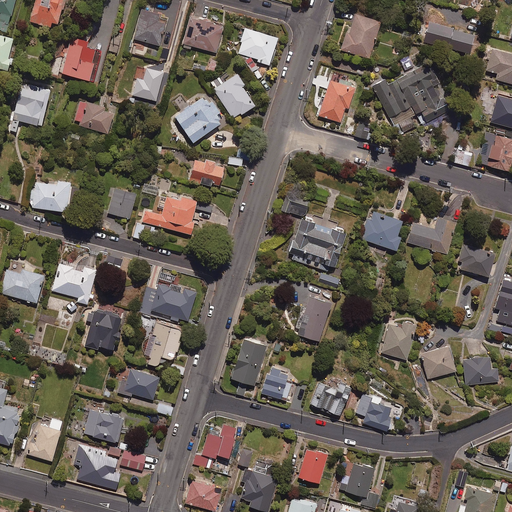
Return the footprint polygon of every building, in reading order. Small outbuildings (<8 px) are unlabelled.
[(0,0),(0,12),(1,13),(0,15),(0,30),(7,32),(15,0),(0,0)] [(64,0),(35,0),(30,21),(50,27),(51,23),(58,24),(64,0)] [(133,38),(160,46),(168,16),(141,9),(133,38)] [(381,22),(355,13),(350,26),(348,26),(341,49),(369,58),(381,22)] [(184,44),(183,47),(190,49),(191,46),(216,52),(223,26),(190,18),(183,44),(184,44)] [(474,35),(429,21),(423,41),(448,49),(448,48),(469,54),(474,35)] [(278,38),(245,28),(238,54),(258,59),(257,62),(269,66),(278,38)] [(13,38),(0,35),(0,68),(7,70),(10,59),(8,59),(13,38)] [(88,42),(71,37),(61,74),(93,82),(101,51),(87,47),(88,42)] [(120,38),(114,37),(111,51),(117,53),(120,38)] [(169,48),(163,46),(159,60),(165,61),(169,48)] [(511,53),(492,48),(484,76),(511,84),(511,53)] [(217,62),(210,60),(208,71),(214,72),(217,62)] [(412,60),(404,64),(407,70),(415,66),(412,60)] [(391,117),(401,135),(416,127),(410,117),(416,114),(421,124),(449,108),(436,84),(440,82),(429,63),(388,85),(385,80),(373,86),(390,118),(391,117)] [(163,72),(146,68),(144,78),(137,76),(132,95),(156,101),(163,72)] [(347,77),(333,72),(319,115),(340,122),(345,108),(348,108),(355,88),(350,86),(351,83),(345,81),(347,77)] [(240,113),(241,115),(255,106),(242,86),(244,85),(237,74),(223,83),(219,77),(210,83),(233,118),(240,113)] [(50,90),(22,83),(12,120),(41,127),(50,90)] [(511,99),(498,95),(490,122),(511,128),(511,99)] [(209,105),(204,96),(174,117),(193,143),(221,123),(216,116),(220,113),(213,102),(209,105)] [(104,107),(80,100),(74,120),(79,122),(78,126),(108,133),(113,113),(103,111),(104,107)] [(355,125),(357,118),(348,116),(343,133),(361,138),(364,127),(355,125)] [(510,163),(511,157),(511,139),(497,134),(487,165),(509,172),(511,164),(510,163)] [(229,157),(229,164),(242,165),(242,159),(249,160),(250,150),(238,148),(237,158),(229,157)] [(472,153),(458,150),(456,164),(469,166),(472,153)] [(205,162),(195,160),(190,180),(212,186),(212,182),(220,184),(224,168),(214,165),(215,162),(205,160),(205,162)] [(70,183),(57,181),(57,185),(36,183),(32,208),(67,212),(70,183)] [(136,194),(114,188),(107,213),(129,219),(136,194)] [(197,199),(168,191),(162,215),(145,210),(141,222),(191,235),(194,222),(191,221),(197,199)] [(309,200),(297,197),(296,200),(285,198),(282,211),(306,216),(309,200)] [(402,221),(371,211),(362,240),(377,245),(375,253),(384,256),(387,248),(397,251),(401,238),(397,237),(402,221)] [(456,222),(438,217),(434,229),(413,223),(408,242),(447,254),(456,222)] [(346,234),(301,219),(294,240),(292,239),(288,252),(294,254),(292,259),(327,271),(329,266),(334,267),(346,234)] [(465,250),(462,249),(458,261),(462,262),(460,268),(488,277),(495,254),(467,245),(465,250)] [(107,255),(105,261),(120,266),(122,260),(107,255)] [(72,267),(59,263),(52,290),(78,297),(77,302),(87,305),(89,298),(93,298),(94,295),(90,294),(96,270),(84,267),(83,272),(72,269),(72,267)] [(22,269),(21,273),(7,270),(0,293),(36,303),(44,275),(22,269)] [(340,279),(320,272),(317,282),(336,289),(340,279)] [(496,321),(511,325),(511,281),(511,282),(504,280),(495,308),(500,309),(496,321)] [(169,288),(158,285),(156,290),(148,287),(140,312),(149,315),(151,310),(189,323),(199,293),(171,284),(169,288)] [(293,335),(318,344),(331,304),(305,296),(293,335)] [(123,317),(95,309),(94,314),(88,313),(86,320),(91,321),(84,345),(98,349),(99,347),(113,351),(116,341),(118,341),(120,333),(118,332),(123,317)] [(401,327),(389,324),(381,353),(406,360),(416,326),(402,322),(401,327)] [(182,329),(156,323),(153,335),(156,336),(149,364),(158,366),(160,357),(175,360),(182,329)] [(243,340),(231,379),(239,381),(236,391),(251,396),(266,347),(243,340)] [(456,371),(449,346),(421,354),(428,379),(456,371)] [(491,369),(490,356),(463,360),(466,385),(499,381),(497,368),(491,369)] [(185,367),(171,363),(168,372),(183,376),(185,367)] [(286,381),(288,374),(281,372),(281,370),(269,367),(261,393),(286,401),(289,392),(292,393),(295,384),(286,381)] [(159,378),(130,369),(127,381),(121,379),(118,389),(153,400),(159,378)] [(336,390),(318,382),(309,404),(340,416),(351,388),(339,383),(336,390)] [(7,390),(0,388),(0,443),(11,446),(21,410),(3,405),(7,390)] [(389,416),(391,407),(380,404),(382,397),(363,391),(356,413),(363,415),(361,423),(387,431),(392,417),(389,416)] [(174,404),(160,400),(156,412),(171,415),(174,404)] [(123,418),(90,410),(84,434),(117,443),(123,418)] [(63,421),(52,418),(49,427),(39,425),(35,442),(30,441),(27,454),(52,461),(63,421)] [(193,464),(210,468),(213,459),(215,460),(217,455),(229,459),(237,428),(223,424),(219,436),(207,433),(202,455),(196,453),(193,464)] [(104,450),(79,444),(75,459),(81,461),(77,478),(116,489),(120,473),(114,472),(117,459),(103,455),(104,450)] [(119,456),(121,449),(110,445),(108,453),(119,456)] [(252,452),(243,449),(238,464),(248,467),(252,452)] [(327,455),(306,449),(298,478),(319,484),(327,455)] [(146,456),(124,450),(120,464),(142,470),(146,456)] [(268,464),(257,461),(254,471),(245,468),(242,481),(245,481),(240,498),(251,501),(249,507),(265,511),(267,511),(277,479),(265,475),(268,464)] [(374,469),(354,464),(346,493),(362,497),(360,504),(375,508),(379,495),(368,492),(374,469)] [(466,472),(458,470),(454,485),(462,487),(466,472)] [(221,489),(191,481),(185,503),(215,511),(221,489)] [(490,511),(495,495),(467,488),(464,499),(468,500),(466,508),(460,506),(458,511),(490,511)] [(314,511),(317,504),(292,497),(287,511),(314,511)] [(417,511),(418,509),(393,501),(390,511),(417,511)]
